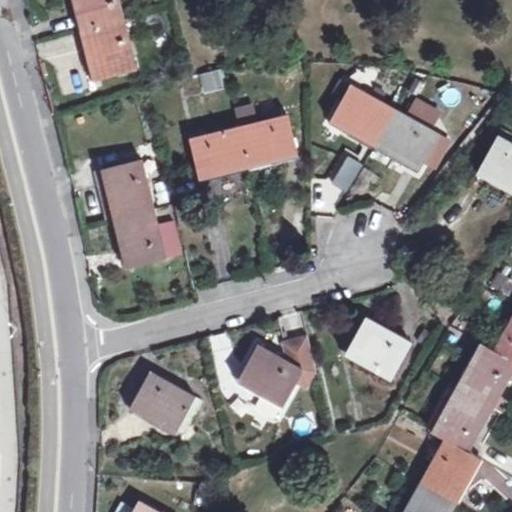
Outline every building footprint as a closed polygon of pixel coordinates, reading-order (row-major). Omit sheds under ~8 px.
[(81,0),(89,29),(140,15),(137,7),(123,10),(120,0),(81,0)] [(144,34),(140,15),(89,29),(101,77),(139,68),(131,38),(144,34)] [(95,79),(101,77),(89,29),(84,31),(95,79)] [(333,116),(376,140),(395,107),(351,83),(333,116)] [(413,96),(407,110),(436,122),(442,108),(413,96)] [(235,108),(240,125),(248,162),(298,149),(289,113),(253,122),(248,105),(235,108)] [(438,132),(395,107),(376,140),(373,146),(417,170),(438,132)] [(199,174),(248,162),(240,125),(191,137),(199,174)] [(480,167),(511,185),(511,142),(499,135),(480,167)] [(330,218),(360,162),(346,154),(329,185),(320,180),(307,205),(330,218)] [(118,177),(116,166),(105,168),(108,180),(118,177)] [(156,225),(153,208),(117,217),(125,254),(161,245),(156,225)] [(156,225),(161,245),(164,257),(180,253),(173,221),(156,225)] [(164,257),(161,245),(125,254),(128,265),(164,257)] [(348,350),(394,375),(412,340),(367,316),(348,350)] [(511,357),(511,319),(496,348),(511,357)] [(484,342),(458,388),(493,407),(511,372),(511,357),(496,348),(484,342)] [(241,377),(286,403),(304,369),(260,344),(241,377)] [(179,430),(186,417),(197,396),(151,369),(132,404),(179,430)] [(468,450),(493,407),(458,388),(440,421),(451,427),(444,437),(446,438),(468,450)] [(206,401),(197,396),(186,417),(194,422),(206,401)] [(434,432),(444,437),(451,427),(440,421),(434,432)] [(479,457),(468,450),(446,438),(420,483),(443,496),(454,502),(479,457)] [(413,479),(394,511),(403,511),(420,483),(413,479)] [(434,511),(443,496),(420,483),(403,511),(434,511)] [(434,511),(448,511),(454,502),(443,496),(434,511)] [(133,511),(163,511),(141,499),(133,511)]
